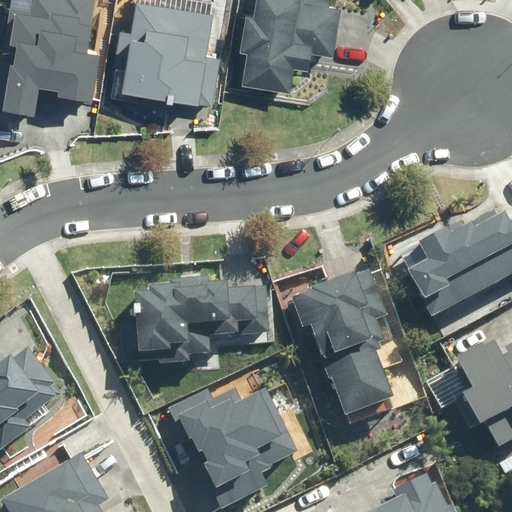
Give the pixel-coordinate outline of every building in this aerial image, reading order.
[(84,48),(89,0),(7,0),(6,8),(11,9),(7,41),(15,42),(13,59),(8,59),(3,108),(29,110),(28,114),(33,115),(36,84),(55,86),(54,95),(87,98),(92,48),(84,48)] [(209,5),(154,0),(133,0),(130,31),(121,30),(115,93),(208,101),(212,56),(204,55),(209,5)] [(238,85),(286,88),(288,67),(304,68),(305,52),(328,54),(331,6),(326,6),(325,0),(249,0),(248,13),(238,13),(235,50),(241,51),(238,85)] [(426,324),(511,276),(511,223),(502,229),(491,210),(442,238),(439,232),(413,247),(423,264),(403,276),(419,305),(416,307),(426,324)] [(307,330),(340,421),(388,404),(369,349),(382,345),(374,323),(385,318),(369,272),(289,301),(300,333),(307,330)] [(265,322),(265,289),(207,287),(207,281),(167,282),(167,290),(146,289),(146,295),(130,295),(130,309),(127,309),(127,321),(132,321),(132,357),(165,356),(165,372),(195,372),(195,362),(213,362),(213,340),(256,340),(256,337),(265,337),(265,322)] [(511,346),(495,356),(489,345),(451,366),(467,394),(456,401),(473,432),(482,428),(495,451),(511,441),(511,346)] [(24,432),(20,427),(56,395),(19,353),(6,364),(2,361),(0,362),(0,452),(6,447),(6,448),(24,432)] [(217,511),(262,492),(256,480),(266,475),(264,470),(290,457),(292,462),(311,453),(291,409),(273,417),(261,392),(238,403),(231,388),(207,399),(204,393),(166,411),(182,445),(185,444),(192,459),(196,457),(202,469),(198,471),(217,511)] [(0,511),(97,511),(106,506),(75,455),(0,500),(0,511)] [(377,511),(443,511),(426,477),(390,495),(391,497),(376,505),(380,511),(377,511)]
